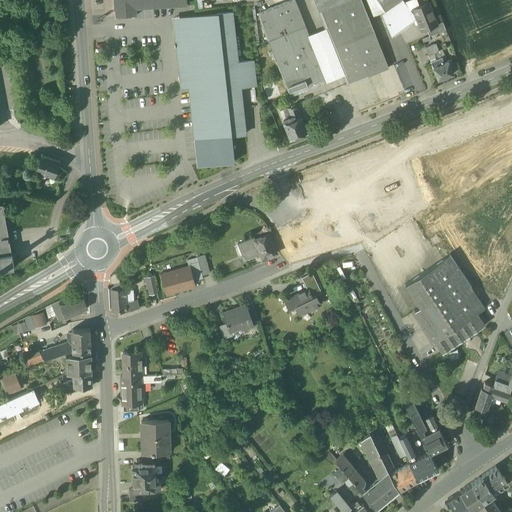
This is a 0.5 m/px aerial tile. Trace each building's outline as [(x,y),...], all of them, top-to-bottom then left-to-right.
[(113,0),(114,9),(115,9),(136,7),(147,7),(148,7),(160,6),(160,7),(161,6),(172,5),(172,6),(173,6),(173,5),(185,4),(185,5),(186,5),(186,4),(186,0),(113,0)] [(318,10),(325,28),(309,34),(305,25),(305,24),(304,24),(294,0),(288,0),(258,12),(260,21),(268,40),(290,96),(327,81),(344,75),(347,84),(388,68),(373,30),(361,0),(314,0),(318,10)] [(385,11),(376,0),(366,0),(373,16),(385,11)] [(402,0),(376,0),(385,11),(381,14),(391,37),(416,19),(412,9),(410,10),(405,3),(402,0)] [(416,0),(412,0),(405,3),(410,10),(412,9),(419,6),(416,0)] [(416,19),(421,31),(426,29),(437,25),(437,24),(428,2),(419,6),(412,9),(416,19)] [(136,7),(115,9),(115,16),(136,15),(136,7)] [(195,139),(207,138),(208,138),(219,136),(219,137),(220,137),(220,136),(230,135),(232,135),(244,134),(245,134),(245,133),(244,133),(243,122),(243,121),(243,122),(242,110),(240,99),(241,98),(240,98),(239,87),(242,86),(242,85),(249,84),(249,86),(250,86),(250,85),(255,85),(255,84),(254,73),(254,72),(252,60),(253,60),(253,59),(252,59),(252,60),(237,62),(237,61),(236,61),(235,49),(236,49),(235,49),(234,37),(234,36),(232,24),(233,24),(233,23),(232,23),(231,11),(216,13),(216,12),(215,13),(216,13),(216,17),(216,18),(183,22),(183,21),(182,21),(183,31),(175,32),(176,37),(176,38),(177,49),(177,50),(179,62),(178,62),(179,62),(180,74),(181,86),(181,87),(182,87),(182,86),(189,85),(189,86),(190,96),(190,97),(192,107),(191,107),(192,107),(193,117),(192,117),(192,118),(193,118),(194,128),(193,128),(193,129),(194,128),(195,139)] [(215,13),(182,17),(182,21),(183,21),(183,22),(216,18),(216,17),(216,13),(215,13)] [(183,31),(182,21),(182,17),(174,18),(175,32),(183,31)] [(426,29),(429,37),(445,30),(442,22),(437,24),(437,25),(426,29)] [(433,68),(438,80),(439,80),(439,79),(452,74),(453,74),(450,67),(453,66),(451,61),(443,64),(440,56),(432,59),(430,60),(431,62),(430,62),(433,68)] [(288,135),(290,139),(296,136),(307,131),(303,123),(307,121),(305,117),(302,118),(301,116),(300,116),(296,104),(288,108),(291,117),(283,120),(284,123),(289,135),(288,135)] [(280,111),(283,120),(291,117),(288,108),(280,111)] [(231,144),(230,135),(220,136),(220,137),(219,137),(219,136),(208,138),(207,138),(195,139),(196,148),(196,149),(197,157),(196,157),(196,158),(197,158),(198,166),(197,166),(197,167),(198,167),(198,166),(210,165),(221,163),(221,164),(222,164),(233,162),(232,153),(233,153),(232,153),(231,144),(232,144),(231,144)] [(59,160),(40,154),(39,157),(41,157),(43,159),(43,160),(58,165),(59,160)] [(37,160),(38,162),(35,170),(54,176),(58,165),(43,160),(43,159),(41,157),(39,157),(38,158),(37,159),(37,160)] [(0,203),(0,254),(11,252),(2,203),(0,203)] [(268,235),(255,241),(258,250),(260,254),(263,262),(268,259),(267,257),(276,253),(268,235)] [(256,251),(258,250),(255,241),(254,238),(244,242),(249,254),(256,251)] [(0,269),(14,267),(11,252),(0,254),(0,269)] [(197,258),(198,262),(202,275),(210,273),(205,255),(197,257),(197,258)] [(405,284),(420,307),(464,277),(450,255),(405,284)] [(203,280),(202,275),(198,262),(191,264),(188,265),(189,268),(190,268),(194,282),(203,280)] [(163,275),(168,294),(195,286),(194,282),(190,268),(189,268),(163,275)] [(308,290),(311,297),(315,295),(315,296),(322,293),(312,273),(301,278),(307,290),(308,290)] [(147,278),(150,294),(157,293),(154,276),(147,278)] [(484,308),(464,277),(420,307),(414,310),(442,353),(466,337),(467,338),(469,339),(470,336),(469,335),(484,325),(477,313),(484,308)] [(137,301),(133,302),(127,304),(126,291),(126,290),(110,290),(112,312),(126,312),(138,308),(137,301)] [(296,306),(300,314),(309,310),(310,310),(318,306),(317,306),(320,305),(315,296),(315,295),(311,297),(308,290),(307,290),(304,292),(304,291),(299,294),(285,301),(289,309),(296,306)] [(63,312),(66,319),(82,313),(81,311),(87,309),(84,300),(78,302),(78,301),(61,308),(63,312)] [(228,324),(230,331),(231,331),(243,326),(245,329),(254,326),(246,305),(224,314),(228,324)] [(32,316),(35,327),(46,325),(43,314),(32,316)] [(219,327),(224,340),(232,337),(231,331),(230,331),(228,324),(219,327)] [(72,343),(72,348),(67,348),(65,344),(42,352),(45,360),(67,352),(72,352),(90,351),(89,329),(72,330),(72,334),(68,334),(68,343),(72,343)] [(146,342),(151,355),(156,353),(152,340),(146,342)] [(28,355),(31,362),(42,358),(39,351),(28,355)] [(123,353),(124,376),(140,376),(140,370),(140,367),(142,367),(142,352),(123,353)] [(66,356),(67,373),(73,373),(91,372),(90,360),(91,360),(91,359),(89,359),(89,356),(90,356),(90,355),(68,355),(66,356)] [(0,375),(0,377),(5,392),(22,385),(16,370),(0,375)] [(73,373),(73,380),(63,385),(65,391),(74,387),(92,387),(91,372),(73,373)] [(509,378),(510,377),(497,372),(495,379),(507,384),(509,378)] [(120,377),(122,405),(123,405),(142,404),(141,382),(141,376),(140,376),(124,376),(120,377)] [(492,385),(509,391),(511,385),(507,384),(495,379),(492,385)] [(484,382),(482,388),(493,392),(491,396),(506,401),(509,391),(492,385),(484,382)] [(397,388),(401,396),(410,392),(405,383),(397,388)] [(0,417),(38,400),(32,388),(0,403),(0,417)] [(485,413),(491,396),(493,392),(482,388),(481,388),(473,409),(485,413)] [(401,396),(405,404),(412,400),(413,401),(416,399),(412,391),(410,392),(401,396)] [(438,426),(437,427),(424,433),(422,429),(426,427),(425,426),(413,401),(412,400),(405,404),(429,451),(429,452),(447,443),(438,426)] [(123,405),(123,413),(137,412),(137,409),(144,409),(143,404),(142,404),(123,405)] [(429,425),(425,426),(426,427),(422,429),(424,433),(437,427),(436,425),(431,414),(425,417),(429,425)] [(142,453),(153,453),(169,453),(169,452),(166,452),(165,421),(168,421),(168,420),(141,421),(142,453)] [(375,428),(369,431),(377,447),(383,444),(375,428)] [(360,439),(374,468),(384,462),(381,455),(377,447),(369,431),(360,439)] [(400,457),(406,453),(398,438),(396,434),(390,436),(400,457)] [(405,435),(398,438),(406,453),(409,461),(413,459),(411,455),(414,453),(405,435)] [(377,447),(381,455),(387,452),(383,444),(377,447)] [(429,451),(413,459),(409,461),(409,462),(418,478),(437,468),(429,452),(429,451)] [(393,465),(387,452),(381,455),(384,462),(388,469),(398,489),(413,481),(418,478),(409,462),(403,465),(392,471),(390,466),(393,465)] [(361,490),(362,491),(365,488),(362,485),(365,483),(365,480),(343,453),(336,459),(341,466),(350,477),(354,482),(361,490)] [(229,469),(220,462),(215,469),(223,476),(229,469)] [(374,468),(378,477),(388,469),(384,462),(374,468)] [(133,489),(140,489),(158,488),(158,478),(155,478),(154,464),(142,465),(132,465),(133,483),(133,489)] [(341,484),(343,482),(350,477),(341,466),(332,473),(341,484)] [(495,466),(482,475),(493,492),(507,483),(495,466)] [(388,469),(378,477),(392,494),(398,489),(388,469)] [(471,482),(482,499),(487,496),(493,492),(482,475),(471,482)] [(343,482),(347,487),(348,486),(354,482),(350,477),(343,482)] [(375,508),(392,494),(378,477),(369,485),(365,488),(362,491),(375,508)] [(348,486),(355,495),(361,490),(354,482),(348,486)] [(471,507),(478,503),(482,499),(471,482),(460,490),(471,507)] [(129,489),(129,501),(141,501),(140,489),(133,489),(129,489)] [(330,495),(333,498),(339,493),(336,489),(330,495)] [(456,492),(468,509),(471,507),(460,490),(456,492)] [(463,511),(468,509),(456,492),(447,498),(456,511),(459,508),(462,511),(463,511)] [(342,509),(344,511),(371,511),(363,502),(356,508),(352,504),(350,506),(339,493),(333,498),(342,509)] [(488,498),(487,496),(482,499),(490,511),(500,511),(490,497),(488,498)] [(490,511),(482,499),(478,503),(479,505),(477,506),(481,511),(490,511)]
